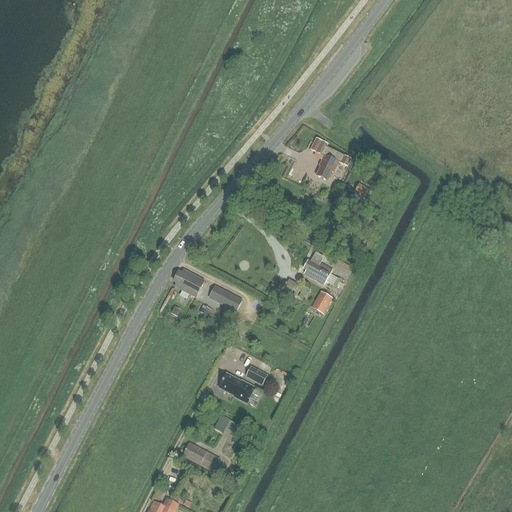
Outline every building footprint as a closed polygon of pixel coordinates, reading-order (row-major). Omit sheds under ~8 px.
[(326,158),(317,177),(329,182),(334,171),(335,171),(339,163),(341,165),(339,168),(346,172),(348,168),(351,161),(328,149),(329,146),(316,140),(311,150),(326,158)] [(355,193),(367,200),(372,192),(360,185),(355,193)] [(315,254),(312,260),(320,264),(323,258),(315,254)] [(308,262),(304,270),(307,271),(305,275),(325,286),(327,283),(331,276),(333,271),(320,264),(312,260),(310,263),(308,262)] [(178,273),(173,283),(177,284),(175,288),(197,299),(200,292),(204,283),(205,281),(184,271),(183,275),(178,273)] [(331,276),(327,283),(333,287),(337,279),(331,276)] [(215,287),(212,293),(225,300),(229,294),(215,287)] [(180,295),(177,302),(185,306),(189,299),(180,295)] [(332,302),(322,296),(313,310),(323,316),(332,302)] [(203,306),(200,313),(206,317),(210,310),(203,306)] [(174,307),(170,314),(177,318),(181,311),(174,307)] [(251,367),(245,378),(263,387),(268,376),(251,367)] [(256,389),(242,381),(241,384),(237,381),(237,380),(227,375),(220,388),(230,394),(231,393),(235,395),(234,397),(247,404),(256,389)] [(237,436),(242,424),(222,415),(217,428),(237,436)] [(190,444),(188,448),(183,458),(213,473),(221,459),(190,444)] [(154,503),(149,511),(176,511),(179,506),(169,501),(165,509),(154,503)]
